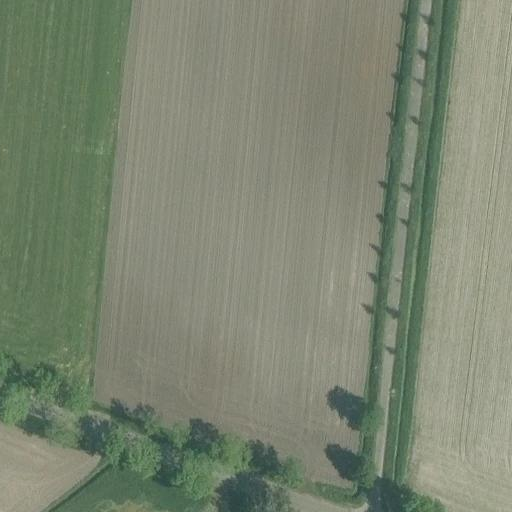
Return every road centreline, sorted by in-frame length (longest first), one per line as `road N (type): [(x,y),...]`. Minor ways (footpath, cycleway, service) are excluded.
road 1 (track): [(373,511),(430,0)]
road 2 (unclassified): [(329,511),(0,391)]
